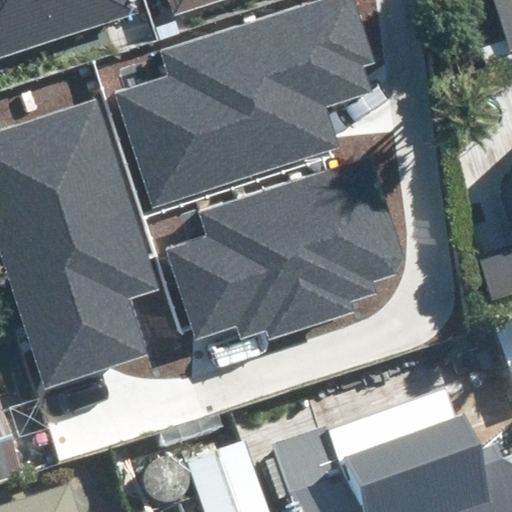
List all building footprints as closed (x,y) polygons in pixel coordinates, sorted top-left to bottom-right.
[(0,0),(0,56),(137,14),(132,0),(0,0)] [(117,94),(153,206),(339,148),(326,105),(373,90),(365,65),(376,62),(356,0),(318,0),(159,50),(168,78),(117,94)] [(170,0),(176,15),(221,0),(170,0)] [(511,0),(491,0),(508,51),(511,49),(511,0)] [(0,257),(44,389),(148,355),(129,299),(161,288),(97,95),(0,127),(0,257)] [(511,157),(485,166),(506,237),(511,235),(511,157)] [(394,274),(403,258),(371,158),(198,213),(206,236),(165,249),(194,339),(235,326),(239,340),(268,331),(272,341),(356,313),(352,301),(375,293),(371,281),(394,274)] [(511,317),(483,328),(510,402),(511,401),(511,317)] [(286,495),(283,497),(288,511),(511,511),(511,447),(488,376),(270,449),(286,495)] [(0,437),(0,478),(13,474),(0,437)] [(49,442),(30,448),(35,464),(54,459),(49,442)] [(261,511),(237,444),(181,464),(198,511),(261,511)] [(0,511),(70,511),(64,490),(0,510),(0,511)]
